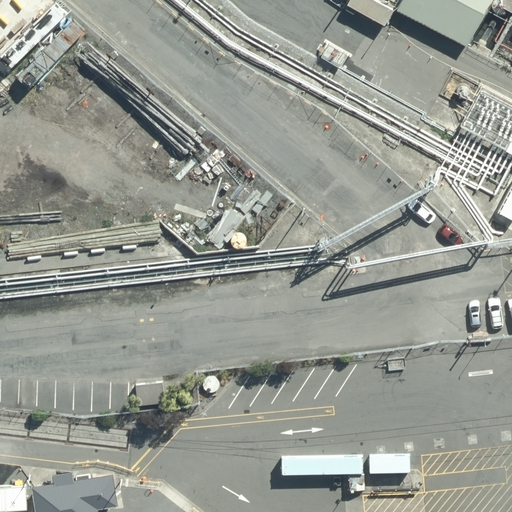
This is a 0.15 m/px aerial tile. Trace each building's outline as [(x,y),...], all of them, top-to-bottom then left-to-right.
[(395,8),(381,0),(350,0),(347,6),(385,27),(395,8)] [(405,0),(401,9),(470,44),(493,0),(405,0)] [(496,219),(499,222),(502,224),(506,224),(510,223),(511,221),(511,202),(510,201),(506,200),(502,201),(499,202),(496,205),(494,208),(494,212),(494,216),(496,219)] [(163,381),(136,383),(138,404),(165,402),(163,381)] [(335,456),(335,473),(350,473),(350,490),(366,490),(366,472),(419,471),(419,455),(335,456)] [(108,511),(103,473),(35,482),(39,511),(108,511)] [(28,484),(0,484),(0,508),(29,507),(28,484)]
